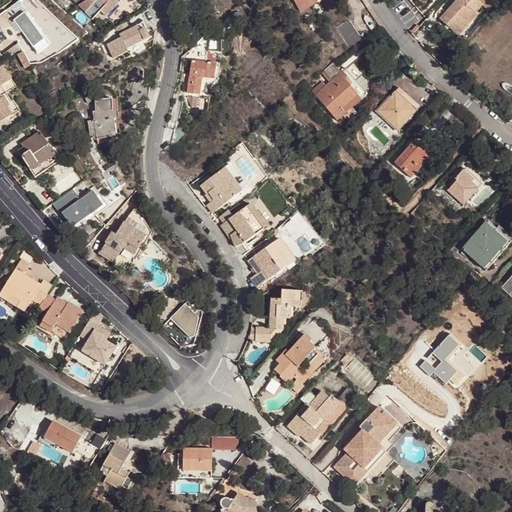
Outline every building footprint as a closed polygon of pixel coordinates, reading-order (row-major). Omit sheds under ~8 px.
[(72,0),(92,19),(102,9),(110,0),(72,0)] [(112,0),(110,0),(102,9),(106,14),(109,14),(117,4),(112,0)] [(291,0),(296,9),(312,0),(314,0),(316,2),(320,0),(291,0)] [(298,12),(316,2),(314,0),(312,0),(296,9),(298,12)] [(449,20),(461,30),(475,14),(473,13),(471,11),(478,3),(480,5),(484,0),(454,0),(440,16),(447,22),(449,20)] [(478,3),(471,11),(473,13),(480,5),(478,3)] [(138,26),(141,34),(146,32),(149,30),(141,14),(134,18),(138,26)] [(456,36),(461,30),(449,20),(447,22),(440,16),(437,19),(456,36)] [(32,18),(11,30),(18,44),(21,49),(23,51),(46,37),(32,18)] [(335,28),(349,50),(361,42),(346,20),(335,28)] [(120,38),(107,45),(113,59),(128,52),(126,49),(149,38),(146,32),(141,34),(138,26),(129,30),(126,23),(115,28),(120,38)] [(459,38),(452,45),(458,48),(464,42),(459,38)] [(8,51),(12,55),(21,49),(18,44),(8,51)] [(29,66),(22,53),(18,55),(25,68),(29,66)] [(187,56),(184,90),(200,91),(201,79),(213,80),(215,55),(200,54),(200,57),(187,56)] [(311,91),(335,120),(366,94),(345,69),(339,74),(331,64),(321,73),(329,82),(324,86),(321,82),(311,91)] [(14,88),(2,68),(0,69),(0,121),(18,111),(13,103),(7,106),(2,98),(5,96),(4,94),(14,88)] [(412,70),(407,74),(412,80),(416,74),(412,70)] [(150,85),(134,82),(130,98),(127,99),(129,105),(142,100),(147,102),(150,85)] [(393,92),(414,111),(418,106),(397,88),(393,92)] [(393,92),(375,113),(393,129),(398,123),(400,126),(414,111),(393,92)] [(115,98),(94,101),(95,112),(93,112),(94,121),(88,122),(90,137),(97,136),(97,138),(114,136),(111,120),(118,119),(115,98)] [(118,119),(111,120),(114,136),(120,135),(118,119)] [(174,130),(170,147),(184,133),(174,130)] [(58,159),(40,132),(32,137),(34,141),(28,145),(18,152),(35,178),(53,166),(51,164),(58,159)] [(416,138),(414,141),(421,148),(419,150),(428,157),(418,168),(421,171),(435,154),(416,138)] [(414,141),(393,164),(409,178),(418,168),(428,157),(419,150),(421,148),(414,141)] [(228,166),(222,171),(239,193),(246,188),(228,166)] [(469,182),(476,189),(480,185),(463,169),(461,171),(471,180),(469,182)] [(222,171),(201,187),(207,194),(209,193),(214,200),(212,202),(207,206),(213,213),(239,193),(222,171)] [(446,191),(461,205),(476,189),(469,182),(471,180),(461,171),(454,179),(455,181),(446,191)] [(61,202),(53,208),(68,227),(91,209),(81,197),(66,209),(61,202)] [(228,211),(219,217),(224,224),(221,226),(225,231),(228,229),(232,234),(229,236),(230,239),(232,238),(236,247),(265,229),(254,214),(257,212),(251,204),(233,217),(228,211)] [(95,207),(91,210),(98,218),(102,215),(95,207)] [(112,234),(100,253),(114,262),(123,247),(126,242),(140,251),(152,233),(136,207),(124,221),(115,235),(112,234)] [(268,227),(257,212),(254,214),(265,229),(268,227)] [(489,262),(483,269),(485,271),(509,244),(486,223),(484,226),(492,233),(490,235),(500,244),(486,260),(489,262)] [(462,251),(483,269),(489,262),(486,260),(500,244),(490,235),(492,233),(484,226),(462,251)] [(250,278),(257,287),(289,265),(284,258),(291,253),(281,238),(248,261),(257,274),(250,278)] [(126,242),(123,247),(137,256),(140,251),(126,242)] [(284,258),(289,265),(296,260),(291,253),(284,258)] [(44,280),(41,285),(24,274),(30,264),(22,259),(0,294),(0,297),(7,302),(11,295),(20,301),(17,307),(25,312),(32,300),(40,305),(47,295),(53,285),(44,280)] [(511,276),(501,289),(511,298),(511,276)] [(258,289),(262,295),(274,287),(270,280),(258,289)] [(270,323),(270,330),(256,330),(256,344),(268,345),(276,337),(276,329),(283,329),(284,318),(290,319),(290,316),(295,317),(299,309),(301,309),(302,292),(282,291),(282,300),(271,299),(270,318),(273,318),(273,323),(270,323)] [(17,307),(20,301),(11,295),(7,302),(17,307)] [(66,306),(64,309),(54,303),(56,300),(47,295),(40,305),(39,307),(48,313),(42,321),(53,328),(56,324),(70,333),(84,311),(69,302),(66,306)] [(64,309),(66,306),(56,300),(54,303),(64,309)] [(185,303),(170,319),(189,338),(194,336),(197,317),(185,303)] [(51,332),(53,328),(42,321),(40,326),(51,332)] [(105,365),(115,348),(105,341),(101,339),(104,335),(96,331),(98,326),(89,321),(82,333),(91,338),(85,347),(92,352),(90,356),(105,365)] [(452,380),(460,387),(470,376),(451,358),(465,343),(452,331),(423,363),(447,385),(452,380)] [(24,342),(29,335),(24,333),(20,340),(24,342)] [(305,334),(278,363),(279,364),(274,370),(281,376),(280,377),(287,384),(294,377),(297,380),(310,366),(315,371),(325,361),(314,350),(316,348),(310,342),(312,341),(305,334)] [(92,352),(85,347),(82,351),(90,356),(92,352)] [(351,358),(347,354),(340,361),(343,365),(351,358)] [(310,366),(297,380),(302,385),(315,371),(310,366)] [(316,398),(309,406),(310,408),(301,418),(297,414),(287,427),(299,437),(301,436),(311,444),(320,434),(317,431),(326,421),(341,404),(331,396),(330,398),(322,391),(316,398)] [(309,406),(316,398),(308,391),(301,399),(306,404),(297,414),(301,418),(310,408),(309,406)] [(336,467),(349,480),(356,473),(361,478),(367,472),(363,468),(382,448),(378,444),(397,424),(379,407),(360,427),(363,431),(359,435),(361,437),(351,447),(349,445),(345,450),(348,454),(336,467)] [(317,431),(320,434),(329,424),(326,421),(317,431)] [(82,437),(53,422),(44,438),(73,454),(82,437)] [(402,428),(397,424),(378,444),(382,448),(386,452),(394,445),(390,441),(402,428)] [(213,436),(214,449),(241,448),(241,435),(213,436)] [(351,447),(361,437),(359,435),(349,445),(351,447)] [(28,451),(35,455),(42,444),(35,440),(28,451)] [(115,444),(109,456),(123,464),(130,452),(115,444)] [(212,449),(183,448),(183,454),(178,454),(178,459),(183,460),(183,470),(211,471),(212,449)] [(109,456),(100,471),(108,475),(104,481),(120,490),(121,487),(127,490),(133,480),(127,477),(129,474),(121,469),(123,464),(109,456)] [(211,478),(211,471),(183,470),(183,460),(178,459),(178,478),(211,478)] [(356,473),(349,480),(355,485),(361,478),(356,473)] [(221,511),(256,511),(255,500),(249,500),(249,499),(242,498),(243,497),(237,494),(233,501),(230,500),(228,499),(226,498),(223,499),(222,501),(221,504),(221,506),(223,508),(222,509),(222,511),(221,511)] [(425,511),(432,511),(433,505),(432,504),(430,503),(428,503),(426,505),(425,511)]
